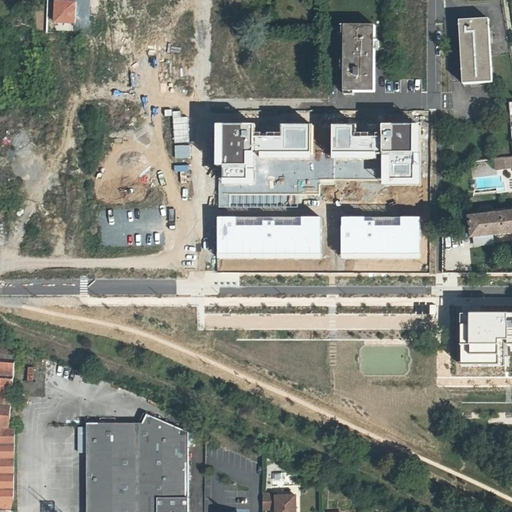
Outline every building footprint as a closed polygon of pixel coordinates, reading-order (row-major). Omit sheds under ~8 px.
[(53,0),(53,23),(75,23),(75,0),(69,0),(68,0),(53,0)] [(487,17),(457,20),(463,82),(492,80),(487,17)] [(343,92),(373,92),(373,25),(343,25),(343,92)] [(270,49),(281,48),(280,36),(269,37),(270,49)] [(356,125),(333,125),(333,161),(384,161),(384,186),(421,186),(421,126),(383,125),(383,135),(356,135),(356,125)] [(309,162),(309,126),(286,126),(286,136),(260,136),(260,126),(221,126),(221,186),(258,187),(258,161),(309,162)] [(511,155),(494,158),(495,166),(509,164),(509,167),(511,166),(511,155)] [(511,211),(471,216),(473,237),(511,233),(511,211)] [(421,218),(344,218),(344,259),(420,259),(421,218)] [(322,220),(218,219),(218,261),(322,261),(322,220)] [(495,235),(473,237),(474,247),(496,245),(495,235)] [(511,312),(459,313),(459,365),(501,365),(501,346),(511,345),(511,312)] [(0,426),(9,427),(16,347),(0,345),(0,426)] [(25,381),(33,382),(35,367),(27,366),(25,381)] [(387,386),(387,397),(404,397),(404,386),(387,386)] [(419,439),(437,442),(443,411),(425,408),(419,439)] [(86,511),(188,511),(188,429),(146,413),(143,421),(86,421),(86,511)] [(13,511),(14,429),(0,428),(0,511),(14,511),(13,511)] [(278,495),(265,495),(265,510),(278,510),(277,511),(297,511),(298,498),(278,498),(278,495)]
